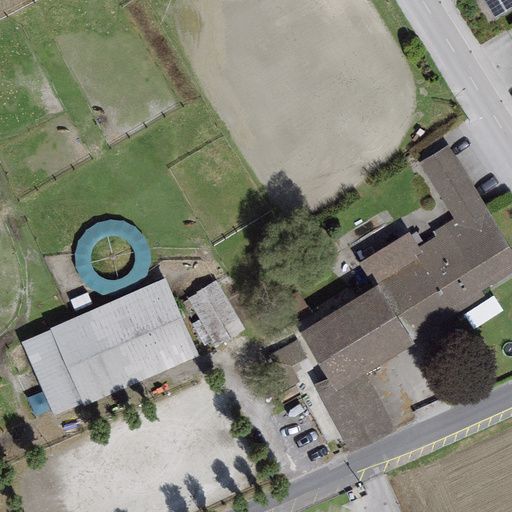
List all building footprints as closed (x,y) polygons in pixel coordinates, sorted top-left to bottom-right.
[(511,0),(479,0),(492,22),(511,10),(511,0)] [(511,266),(511,248),(447,141),(419,157),(454,215),(434,228),(437,234),(420,244),(409,225),(358,255),(372,279),(378,275),(414,334),(484,291),(480,285),(511,266)] [(164,272),(49,321),(51,325),(21,337),(52,410),(84,397),(84,398),(198,350),(164,272)] [(378,275),(372,279),(300,323),(329,371),(336,381),(363,364),(414,334),(378,275)] [(211,330),(236,311),(215,283),(190,302),(211,330)] [(394,423),(363,364),(336,381),(329,371),(313,378),(349,447),(394,423)]
